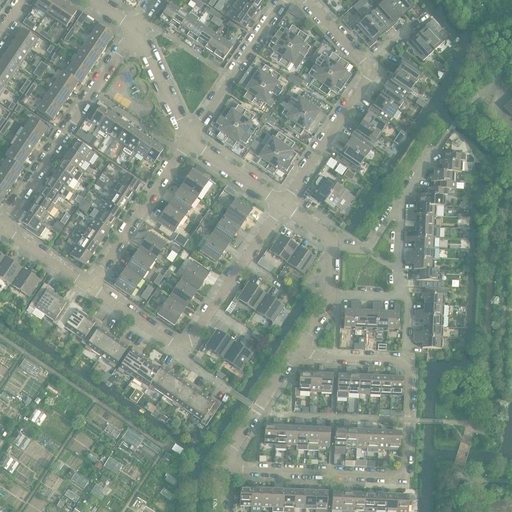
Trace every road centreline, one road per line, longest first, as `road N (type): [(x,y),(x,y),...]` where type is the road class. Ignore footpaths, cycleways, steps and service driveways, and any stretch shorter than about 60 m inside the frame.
road 1 (residential): [(406,360),(404,476),(222,470)]
road 2 (residential): [(2,228),(135,29)]
road 3 (residential): [(282,206),(180,350)]
road 4 (residential): [(89,287),(188,141)]
road 5 (residential): [(188,141),(284,0)]
road 6 (residential): [(282,206),(371,69)]
road 7 (residential): [(222,470),(294,354)]
road 8 (residential): [(188,141),(135,29)]
